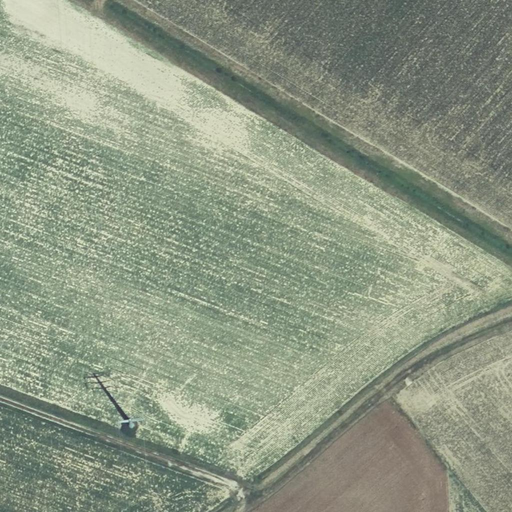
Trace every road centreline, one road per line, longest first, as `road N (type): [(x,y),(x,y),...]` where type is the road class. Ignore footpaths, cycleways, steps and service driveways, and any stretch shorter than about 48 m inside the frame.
road 1 (track): [(246,498),(403,373),(511,314)]
road 2 (track): [(235,511),(246,498),(238,482),(0,399)]
